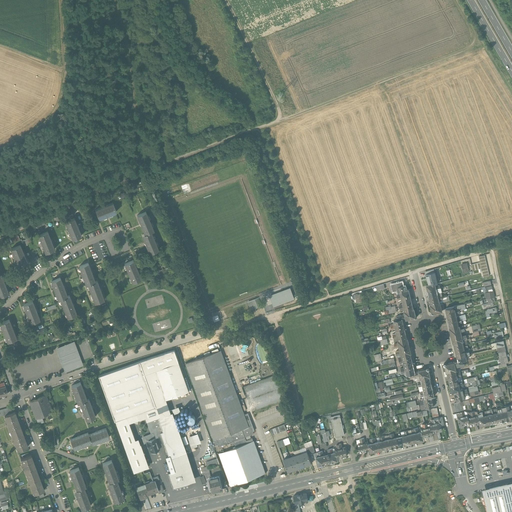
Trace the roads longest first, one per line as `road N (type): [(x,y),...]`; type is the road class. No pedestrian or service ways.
road 1 (track): [(0,239),(180,156),(472,45)]
road 2 (track): [(511,242),(272,314)]
road 3 (primary): [(177,511),(416,454)]
road 4 (residential): [(202,335),(16,395)]
road 5 (track): [(0,144),(50,115),(66,73),(61,0)]
road 6 (track): [(224,0),(274,101),(276,121)]
road 7 (residential): [(0,310),(53,262),(105,236)]
